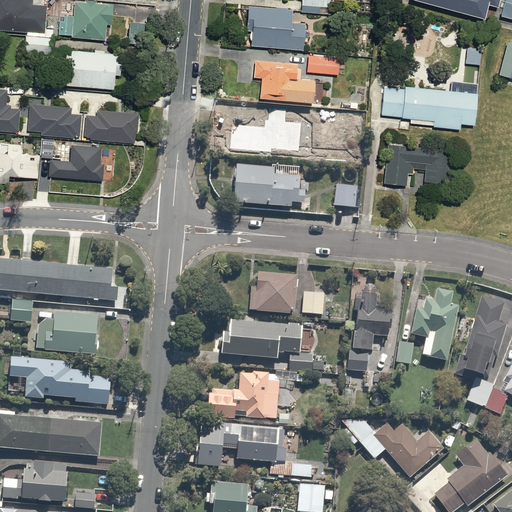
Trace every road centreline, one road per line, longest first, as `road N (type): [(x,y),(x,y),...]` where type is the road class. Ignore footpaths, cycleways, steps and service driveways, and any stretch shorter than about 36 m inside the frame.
road 1 (residential): [(171,228),(425,249),(511,265)]
road 2 (residential): [(147,511),(171,228)]
road 3 (residential): [(171,228),(191,0)]
road 4 (residential): [(0,218),(171,228)]
